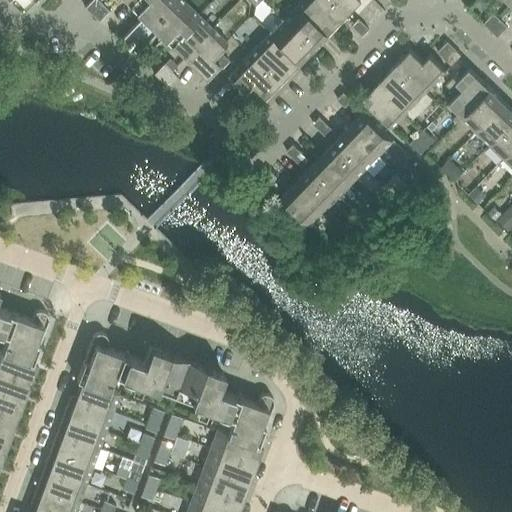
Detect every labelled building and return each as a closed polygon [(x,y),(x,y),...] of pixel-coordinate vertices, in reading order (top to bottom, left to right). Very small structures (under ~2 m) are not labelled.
[(91,0),(85,7),(92,14),(102,3),(98,0),(91,0)] [(136,52),(157,31),(164,37),(176,23),(183,30),(199,14),(184,0),(145,0),(136,10),(142,16),(121,38),(136,52)] [(125,0),(136,10),(145,0),(125,0)] [(331,0),(300,0),(296,5),(312,21),(319,14),(331,27),(345,13),(331,0)] [(331,0),(345,13),(357,0),(331,0)] [(92,14),(99,21),(109,10),(102,3),(92,14)] [(296,5),(282,19),(312,47),(331,27),(319,14),(312,21),(296,5)] [(483,23),(490,30),(501,19),(494,12),(483,23)] [(164,37),(184,57),(213,27),(199,14),(183,30),(176,23),(164,37)] [(351,25),(361,36),(368,28),(358,18),(351,25)] [(282,19),(269,33),(286,48),(279,55),(292,68),(312,47),(282,19)] [(490,30),(497,37),(508,26),(501,19),(490,30)] [(212,57),(219,50),(227,41),(213,27),(184,57),(206,77),(218,65),(218,64),(219,63),(212,57)] [(269,33),(249,53),(278,82),(292,68),(279,55),(286,48),(269,33)] [(437,51),(444,58),(455,47),(448,41),(437,51)] [(455,47),(444,58),(451,65),(462,54),(455,47)] [(411,48),(397,63),(426,91),(447,70),(430,54),(424,61),(411,48)] [(229,60),(219,50),(212,57),(219,63),(218,64),(222,68),(229,60)] [(278,82),(249,53),(228,75),(245,91),(251,84),(264,96),(278,82)] [(327,55),(320,62),(328,70),(335,63),(327,55)] [(154,74),(161,81),(171,70),(164,63),(154,74)] [(397,63),(383,77),(396,90),(390,96),(406,112),(426,91),(397,63)] [(448,103),(462,117),(491,88),(470,67),(457,80),(456,81),(463,88),(456,95),(448,103)] [(171,70),(161,81),(168,87),(178,77),(171,70)] [(396,90),(383,77),(363,98),(392,126),(406,112),(390,96),(396,90)] [(456,95),(463,88),(456,81),(457,80),(454,77),(446,85),(456,95)] [(491,88),(462,117),(476,131),(505,101),(491,88)] [(344,92),(337,99),(345,107),(352,99),(344,92)] [(476,131),(490,144),(511,121),(511,108),(505,101),(476,131)] [(364,111),(349,125),(379,154),(393,139),(364,111)] [(313,123),(321,131),(328,124),(320,116),(313,123)] [(511,121),(490,144),(504,157),(511,148),(511,121)] [(328,124),(321,131),(329,139),(336,132),(328,124)] [(349,125),(336,139),(365,167),(379,154),(349,125)] [(417,136),(427,146),(434,139),(423,129),(417,136)] [(427,146),(417,136),(410,143),(421,153),(427,146)] [(323,153),(352,181),(365,167),(336,139),(323,153)] [(286,151),(294,159),(301,151),(293,144),(286,151)] [(301,151),(294,159),(302,166),(309,159),(301,151)] [(323,153),(309,167),(339,195),(352,181),(323,153)] [(309,167),(296,180),(325,209),(339,195),(309,167)] [(262,176),(270,183),(277,176),(269,169),(262,176)] [(384,189),(395,200),(409,186),(398,175),(384,189)] [(325,209),(296,180),(282,195),(311,223),(325,209)] [(0,330),(8,333),(2,349),(33,360),(48,321),(48,319),(48,317),(47,314),(46,312),(44,311),(41,309),(39,309),(36,310),(33,312),(32,314),(31,318),(0,307),(0,330)] [(76,379),(81,380),(82,379),(109,389),(109,388),(115,373),(136,381),(132,394),(141,397),(146,384),(201,404),(196,417),(206,421),(211,408),(233,416),(227,432),(258,444),(273,404),(273,403),(273,400),(273,398),(272,397),(272,396),(269,394),(266,393),(264,393),(262,393),(260,394),(258,397),(257,398),(256,402),(218,388),(223,374),(149,346),(144,360),(106,346),(108,343),(108,341),(108,339),(107,336),(107,335),(105,334),(103,332),(100,332),(97,332),(96,333),(93,334),(92,337),(76,379)] [(0,369),(26,379),(33,360),(2,349),(0,348),(0,369)] [(0,390),(19,397),(26,379),(0,369),(0,390)] [(75,396),(112,410),(119,392),(109,388),(109,389),(82,379),(81,380),(75,396)] [(0,410),(13,416),(19,397),(0,390),(0,410)] [(71,395),(64,413),(105,428),(112,410),(75,396),(71,395)] [(153,406),(149,417),(160,421),(164,411),(153,406)] [(0,431),(6,434),(13,416),(0,410),(0,431)] [(57,431),(99,447),(105,428),(64,413),(57,431)] [(170,413),(166,424),(177,428),(181,417),(170,413)] [(160,421),(149,417),(145,428),(156,432),(160,421)] [(177,428),(166,424),(163,434),(174,438),(177,428)] [(210,447),(251,462),(258,444),(227,432),(217,428),(210,447)] [(50,449),(92,465),(99,447),(57,431),(50,449)] [(143,432),(139,443),(150,447),(154,436),(143,432)] [(172,443),(161,439),(157,450),(168,454),(172,443)] [(150,447),(139,443),(135,454),(146,458),(150,447)] [(203,465),(245,480),(251,462),(210,447),(203,465)] [(50,449),(43,468),(85,483),(92,465),(50,449)] [(168,454),(157,450),(153,460),(164,464),(168,454)] [(196,483),(238,499),(245,480),(203,465),(196,483)] [(130,467),(126,478),(137,482),(141,471),(130,467)] [(37,486),(78,502),(85,483),(43,468),(37,486)] [(148,474),(144,484),(155,489),(159,478),(148,474)] [(137,482),(126,478),(122,488),(133,493),(137,482)] [(232,511),(238,499),(196,483),(189,502),(216,511),(232,511)] [(155,489),(144,484),(140,495),(151,499),(155,489)] [(35,506),(49,511),(74,511),(78,502),(37,486),(30,505),(35,506)] [(105,500),(101,511),(103,511),(112,511),(116,504),(105,500)] [(216,511),(189,502),(185,511),(216,511)]
